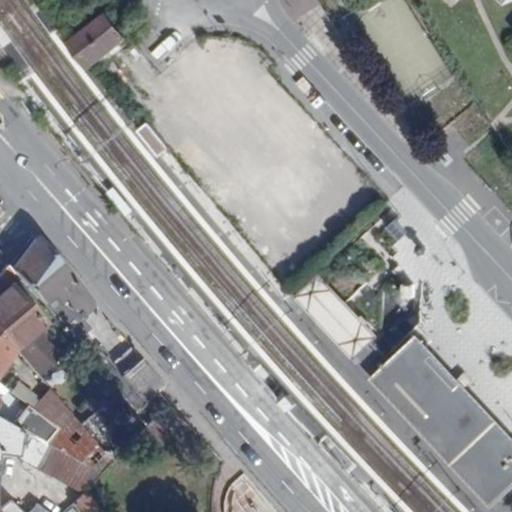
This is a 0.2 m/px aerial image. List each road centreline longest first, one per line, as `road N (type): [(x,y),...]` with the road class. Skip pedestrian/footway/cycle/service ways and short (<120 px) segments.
road 1 (primary): [(39,182),(332,511)]
road 2 (residential): [(511,279),(273,24),(239,1)]
